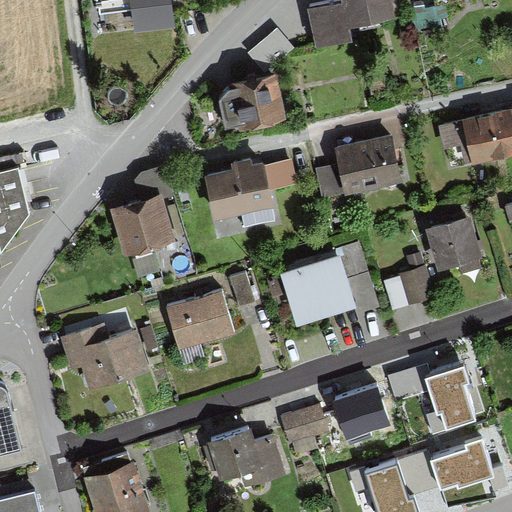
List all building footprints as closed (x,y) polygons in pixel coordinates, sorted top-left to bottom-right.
[(96,0),(96,1),(99,1),(100,9),(131,6),(133,28),(174,23),(171,0),(96,0)] [(325,0),(304,5),(313,45),(354,36),(352,27),(400,16),(396,0),(325,0)] [(277,29),(249,52),(264,70),(292,46),(277,29)] [(230,85),(221,101),(227,129),(239,126),(252,130),(272,127),(286,118),(277,74),(230,85)] [(511,155),(511,110),(461,121),(470,165),(511,155)] [(405,172),(397,127),(335,138),(343,184),(405,172)] [(266,166),(265,162),(253,165),(251,159),(231,163),(232,169),(205,176),(215,223),(241,217),(244,228),(276,221),(269,190),(297,184),(292,161),(266,166)] [(0,265),(1,264),(0,259),(0,247),(28,212),(22,186),(16,165),(0,168),(0,265)] [(141,201),(112,209),(125,256),(177,242),(165,201),(179,197),(170,165),(143,172),(135,181),(141,201)] [(484,260),(469,215),(426,229),(441,273),(457,268),(459,275),(482,267),(480,261),(484,260)] [(341,258),(357,307),(359,312),(379,306),(358,242),(335,249),(338,260),(341,258)] [(410,270),(399,274),(400,275),(409,305),(436,297),(422,251),(406,256),(410,270)] [(357,307),(341,258),(338,260),(282,275),(298,327),(357,307)] [(246,271),(232,276),(241,302),(255,298),(246,271)] [(393,310),(409,305),(400,275),(384,280),(393,310)] [(222,290),(170,306),(182,347),(234,331),(222,290)] [(150,371),(137,330),(107,340),(102,324),(61,337),(71,371),(83,368),(90,389),(150,371)] [(151,326),(141,329),(149,350),(159,347),(151,326)] [(430,373),(424,375),(429,390),(435,406),(425,410),(432,430),(474,415),(472,410),(485,406),(476,382),(465,386),(463,381),(470,379),(464,361),(430,373)] [(429,390),(424,375),(430,373),(427,364),(388,376),(397,402),(429,390)] [(391,419),(378,382),(333,397),(339,415),(347,439),(371,430),(370,427),(391,419)] [(0,455),(21,449),(7,393),(4,390),(0,388),(0,387),(0,455)] [(321,404),(281,416),(288,442),(292,441),(296,454),(319,447),(315,435),(329,431),(321,404)] [(255,439),(250,425),(207,440),(222,479),(241,473),(246,485),(285,471),(273,434),(255,439)] [(447,501),(495,492),(493,485),(509,480),(502,460),(492,463),(482,434),(467,439),(468,444),(432,457),(442,486),(447,501)] [(411,496),(413,496),(442,486),(432,457),(430,450),(396,461),(408,497),(411,496)] [(149,511),(150,511),(134,462),(132,463),(128,452),(81,467),(84,477),(83,478),(93,511),(149,511)] [(408,497),(396,461),(366,470),(365,468),(351,473),(357,491),(370,486),(378,511),(411,511),(417,510),(413,496),(411,496),(408,497)] [(41,511),(36,492),(0,500),(0,511),(41,511)]
